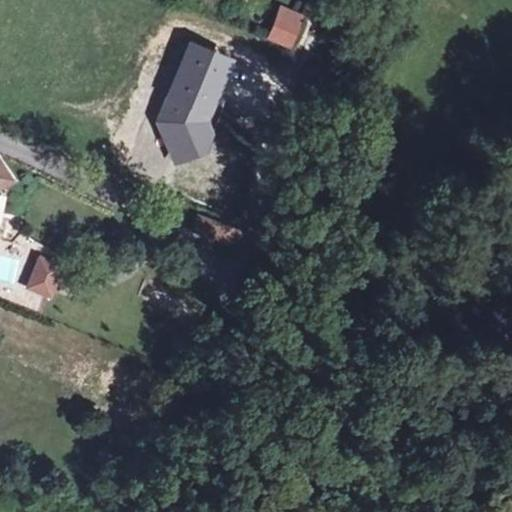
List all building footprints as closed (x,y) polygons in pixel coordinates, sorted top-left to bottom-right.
[(281,9),(274,27),(293,35),(300,18),(281,9)] [(288,49),(293,35),(274,27),(268,40),(288,49)] [(223,55),(187,40),(160,108),(174,152),(186,147),(202,134),(196,123),(223,55)] [(195,231),(212,236),(215,221),(200,216),(195,231)] [(41,260),(30,288),(50,296),(60,268),(41,260)]
